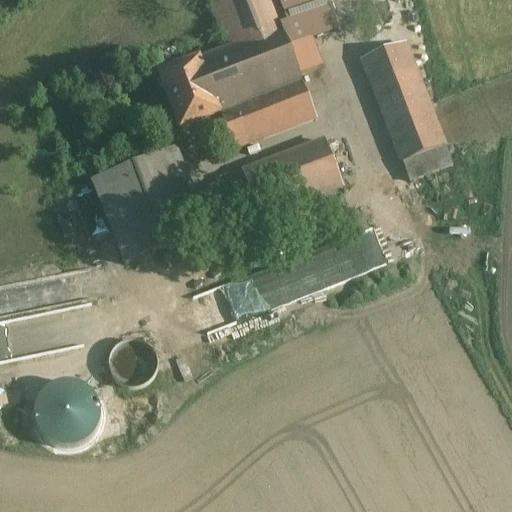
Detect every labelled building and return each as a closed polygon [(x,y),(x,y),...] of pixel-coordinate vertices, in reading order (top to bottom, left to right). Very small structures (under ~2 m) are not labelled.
[(209,0),(229,51),(281,31),(289,52),(338,32),(325,0),(209,0)] [(229,51),(199,62),(221,118),(234,153),(316,121),(289,52),(281,31),(229,51)] [(404,47),(362,63),(403,166),(445,149),(404,47)] [(199,62),(159,78),(181,133),(221,118),(199,62)] [(326,144),(244,175),(261,220),(343,189),(326,144)] [(177,152),(93,184),(125,267),(208,234),(177,152)] [(122,346),(121,383),(153,384),(154,346),(122,346)]
